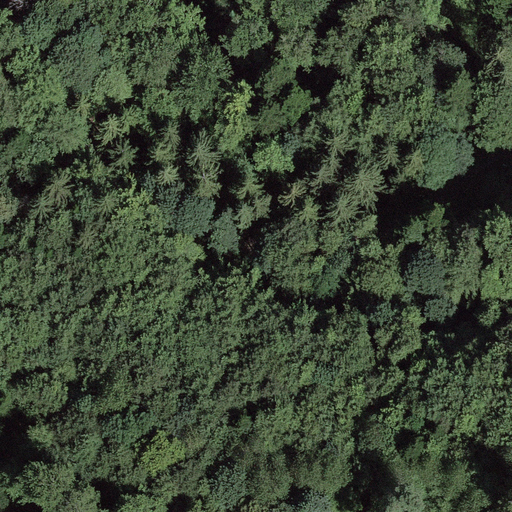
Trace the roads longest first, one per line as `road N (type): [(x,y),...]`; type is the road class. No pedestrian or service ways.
road 1 (track): [(108,196),(178,266),(294,321),(511,309)]
road 2 (track): [(108,196),(237,241),(319,241),(380,220),(511,141)]
road 3 (track): [(0,37),(108,196)]
